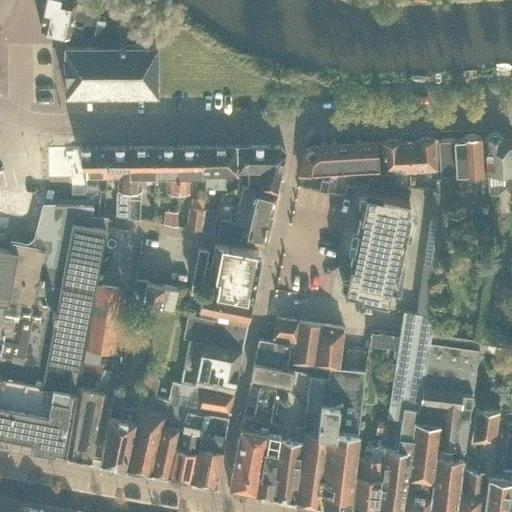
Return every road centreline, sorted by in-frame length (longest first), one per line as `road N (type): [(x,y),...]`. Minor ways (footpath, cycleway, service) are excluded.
road 1 (residential): [(218,500),(299,121)]
road 2 (unclassified): [(299,121),(47,125),(0,108)]
road 3 (residential): [(218,500),(0,458)]
road 4 (unclassified): [(299,121),(511,109)]
